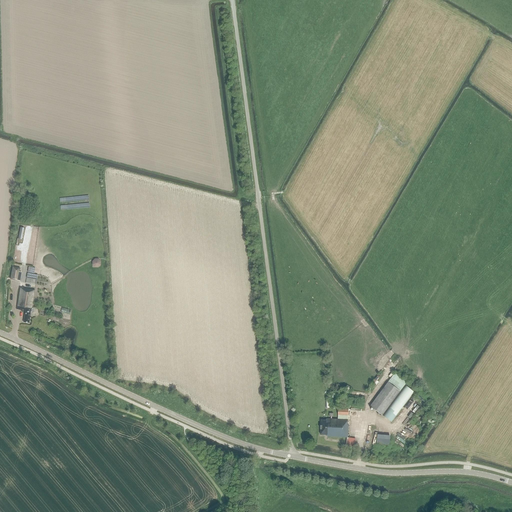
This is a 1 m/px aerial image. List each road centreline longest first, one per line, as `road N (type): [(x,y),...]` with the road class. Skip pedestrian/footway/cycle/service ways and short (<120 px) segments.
road 1 (unclassified): [(289,455),(232,0)]
road 2 (tertiary): [(289,455),(227,438),(0,333)]
road 3 (tertiary): [(511,482),(289,455)]
